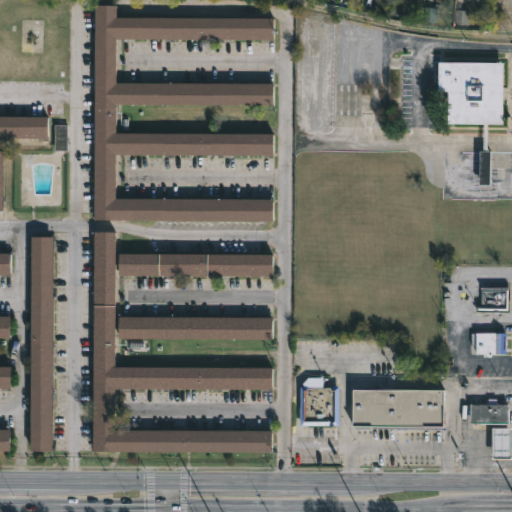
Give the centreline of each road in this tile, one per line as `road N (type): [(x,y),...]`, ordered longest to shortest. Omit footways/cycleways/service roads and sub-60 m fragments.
road 1 (secondary): [(511,481),(0,480)]
road 2 (secondary): [(0,503),(484,509)]
road 3 (residential): [(511,141),(306,142)]
